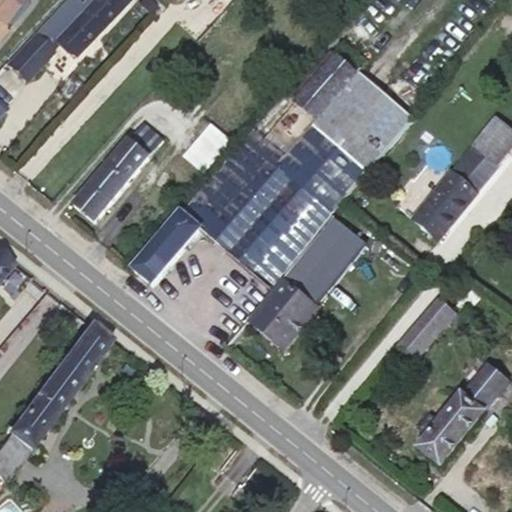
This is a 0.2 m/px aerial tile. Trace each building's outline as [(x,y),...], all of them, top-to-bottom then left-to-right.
[(25,0),(0,0),(0,21),(5,25),(25,0)] [(130,0),(73,0),(53,22),(50,20),(8,67),(27,83),(53,53),(48,48),(56,39),(75,57),(130,0)] [(245,142),(135,270),(154,287),(202,231),(221,247),(258,203),(283,224),(245,268),(272,291),(294,265),(290,261),(306,243),(309,245),(333,218),(332,217),(367,175),(313,127),(367,65),(345,48),(337,57),(265,140),(256,151),(245,142)] [(259,135),(265,140),(337,57),(331,52),(259,135)] [(511,151),(511,131),(499,120),(414,221),(438,241),(498,170),(498,169),(511,151)] [(164,141),(144,125),(129,142),(75,207),(96,225),(150,160),(150,159),(164,141)] [(258,203),(221,247),(245,268),(283,224),(258,203)] [(354,241),(333,224),(286,282),(285,282),(251,324),(285,352),(320,310),(307,300),(354,241)] [(0,253),(0,283),(14,267),(15,266),(0,253)] [(438,302),(398,350),(415,364),(456,317),(438,302)] [(0,477),(7,482),(111,344),(91,328),(0,450),(0,477)] [(489,367),(464,398),(484,414),(509,383),(489,367)] [(484,414),(464,398),(463,397),(441,425),(431,417),(420,431),(430,438),(420,452),(441,469),(485,415),(484,414)]
